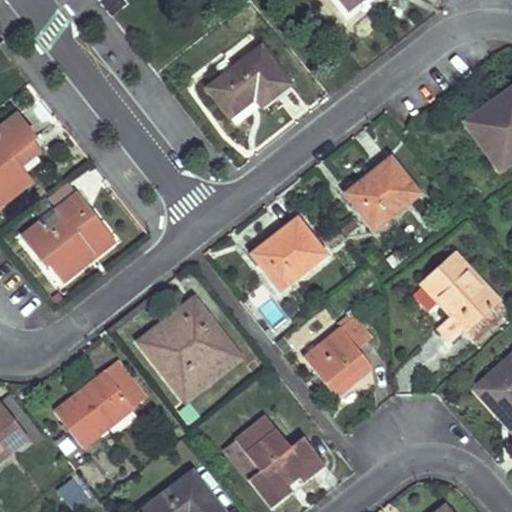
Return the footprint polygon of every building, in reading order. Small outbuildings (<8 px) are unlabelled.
[(128,5),(124,0),(100,0),(99,1),(111,18),(128,5)] [(341,0),(349,9),(361,0),(341,0)] [(290,84),(262,48),(236,67),(223,77),(208,89),(230,117),(254,99),(261,107),(290,84)] [(511,161),(511,90),(465,124),(498,171),(511,161)] [(18,167),(11,159),(10,157),(30,142),(35,139),(18,116),(0,130),(0,206),(30,183),(18,168),(18,167)] [(18,168),(38,152),(38,151),(30,142),(10,157),(11,159),(18,167),(18,168)] [(373,230),(417,195),(388,156),(374,167),(377,171),(346,195),(373,230)] [(95,257),(115,242),(78,195),(55,212),(63,222),(48,233),(41,225),(23,240),(45,267),(48,264),(62,283),(90,262),(87,258),(93,254),(95,257)] [(280,290),(324,255),(297,221),(252,254),(280,290)] [(498,300),(456,254),(422,285),(452,317),(439,330),(450,342),(464,329),(476,342),(502,318),(492,306),(498,300)] [(239,358),(194,300),(139,343),(184,402),(239,358)] [(373,338),(356,316),(351,321),(368,342),(373,338)] [(371,369),(358,350),(368,342),(351,321),(304,358),(335,398),(371,369)] [(511,356),(474,389),(501,420),(505,417),(506,416),(511,423),(511,356)] [(132,408),(145,398),(119,364),(118,364),(106,373),(106,374),(132,408)] [(83,449),(134,411),(132,408),(106,374),(104,372),(91,381),(95,387),(77,400),(74,396),(54,411),(83,449)] [(0,459),(25,441),(2,412),(0,413),(0,459)] [(511,432),(511,423),(506,416),(505,417),(501,420),(511,432)] [(325,465),(304,438),(290,449),(266,418),(237,440),(260,472),(260,473),(248,481),(266,504),(289,486),(285,481),(295,472),(302,483),(325,465)] [(79,452),(66,435),(57,442),(69,459),(79,452)] [(260,472),(237,440),(236,441),(225,450),(224,450),(248,481),(260,473),(260,472)] [(221,511),(193,475),(144,511),(221,511)] [(71,511),(90,496),(89,495),(76,479),(58,492),(56,493),(70,511),(71,511)] [(292,490),(289,486),(266,504),(267,505),(269,509),(292,491),(292,490)]
